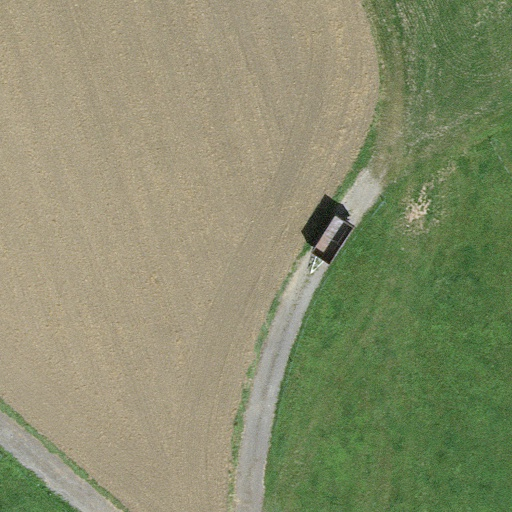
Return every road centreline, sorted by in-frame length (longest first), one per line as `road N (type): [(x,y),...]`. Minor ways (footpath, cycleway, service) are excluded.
road 1 (track): [(256,511),(273,392),(375,187)]
road 2 (track): [(103,511),(0,429)]
